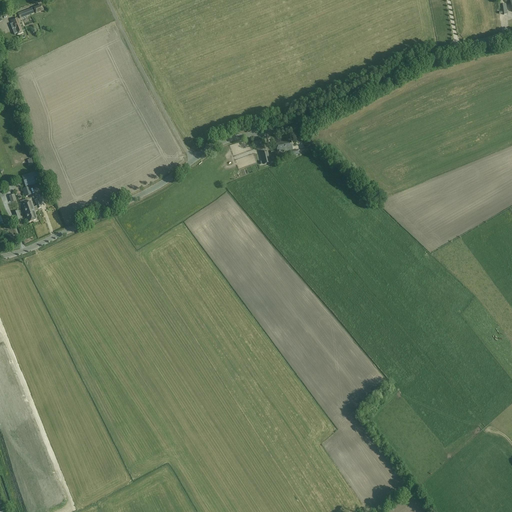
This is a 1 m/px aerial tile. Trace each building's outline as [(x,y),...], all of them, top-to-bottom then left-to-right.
[(42,5),(34,8),(36,14),(44,11),(42,5)] [(30,15),(34,14),(32,8),(18,14),(20,19),(30,15)] [(16,18),(10,20),(11,24),(10,24),(14,35),(16,34),(16,35),(22,33),(16,18)] [(292,150),(291,140),(280,142),(280,143),(276,144),(278,152),(284,150),(284,152),(292,150)] [(237,164),(255,160),(253,152),(235,156),(237,164)] [(271,163),(268,152),(261,153),(264,165),(271,163)] [(26,187),(40,182),(37,172),(23,177),(26,187)] [(25,197),(31,195),(28,188),(22,190),(25,197)] [(32,201),(26,203),(33,221),(37,220),(35,213),(36,213),(35,212),(38,211),(38,209),(42,208),(38,199),(35,200),(37,206),(34,207),(32,201)] [(25,200),(20,201),(21,205),(26,217),(27,217),(29,223),(33,221),(26,203),(25,200)]
